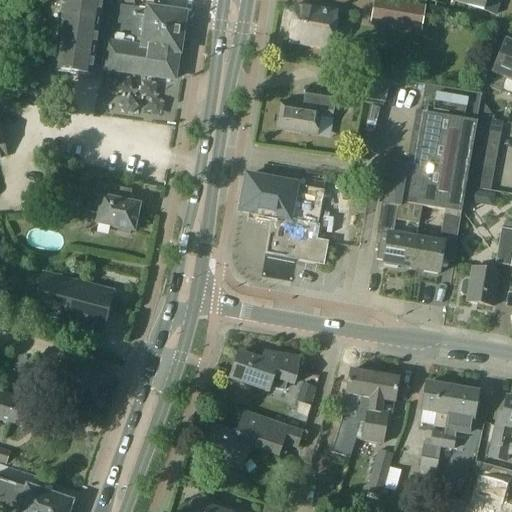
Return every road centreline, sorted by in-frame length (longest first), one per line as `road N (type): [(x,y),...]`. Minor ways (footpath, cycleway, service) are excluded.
road 1 (secondary): [(511,354),(213,306),(180,312)]
road 2 (primary): [(180,312),(236,1)]
road 3 (primary): [(111,511),(180,312)]
road 4 (unknown): [(348,308),(382,119)]
